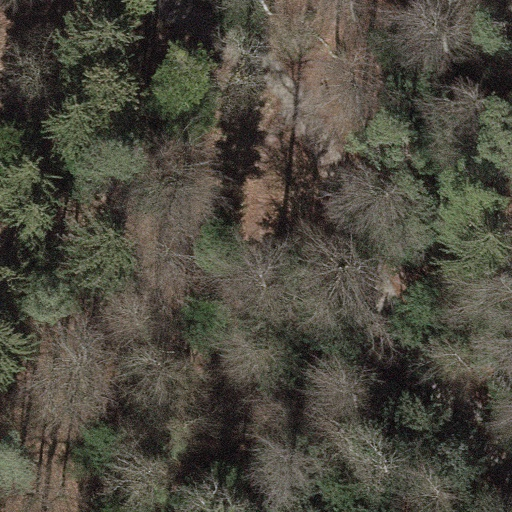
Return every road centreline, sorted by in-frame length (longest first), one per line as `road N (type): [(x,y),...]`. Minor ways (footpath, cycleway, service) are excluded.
road 1 (track): [(298,97),(407,338),(511,462)]
road 2 (track): [(151,0),(223,30),(298,97)]
